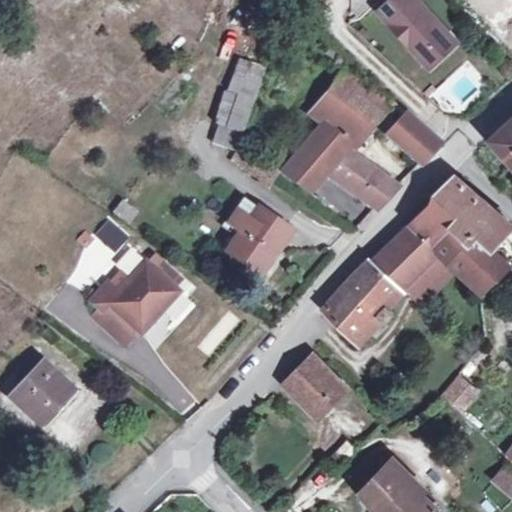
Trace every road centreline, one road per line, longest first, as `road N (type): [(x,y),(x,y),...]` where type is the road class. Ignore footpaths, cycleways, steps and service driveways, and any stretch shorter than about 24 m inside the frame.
road 1 (residential): [(175,456),(457,145),(511,98)]
road 2 (track): [(457,145),(333,28),(335,0)]
